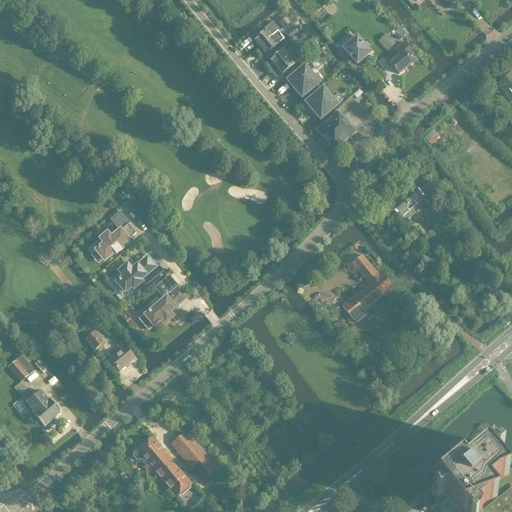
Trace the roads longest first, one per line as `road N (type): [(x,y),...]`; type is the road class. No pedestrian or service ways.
road 1 (unclassified): [(29,496),(309,245),(347,190)]
road 2 (unclassified): [(347,190),(189,0)]
road 3 (unclassified): [(347,190),(381,143),(511,33)]
road 4 (primary): [(314,511),(452,391)]
